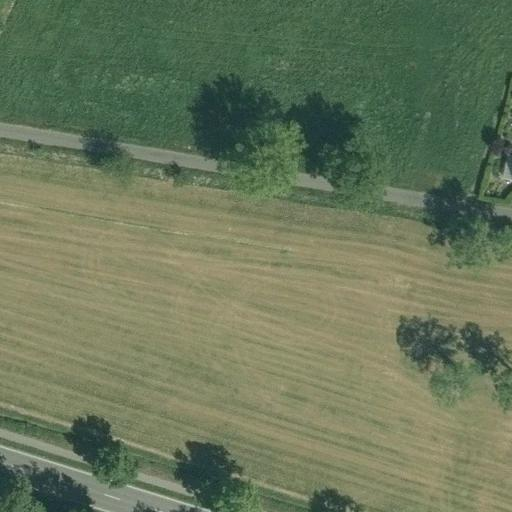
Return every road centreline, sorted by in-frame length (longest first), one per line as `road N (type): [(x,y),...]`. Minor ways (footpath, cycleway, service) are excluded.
road 1 (unclassified): [(0,132),(511,206)]
road 2 (secondary): [(155,511),(0,463)]
